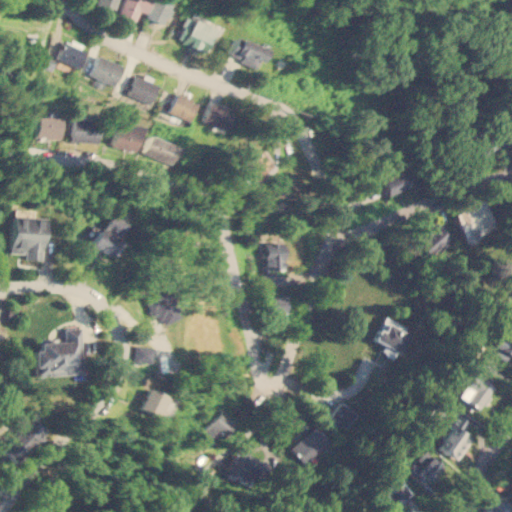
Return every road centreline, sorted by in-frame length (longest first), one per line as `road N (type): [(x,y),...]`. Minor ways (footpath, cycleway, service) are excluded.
road 1 (residential): [(56,0),(164,67),(278,103),(302,122),(327,182),(332,230),(280,383),(271,388)]
road 2 (residential): [(271,388),(259,371),(220,210),(204,195),(88,157),(0,154)]
road 3 (residential): [(0,285),(67,285),(94,294),(117,323),(122,364),(105,396),(4,511)]
road 4 (residential): [(511,172),(332,230)]
road 5 (residential): [(437,511),(478,472),(511,418)]
